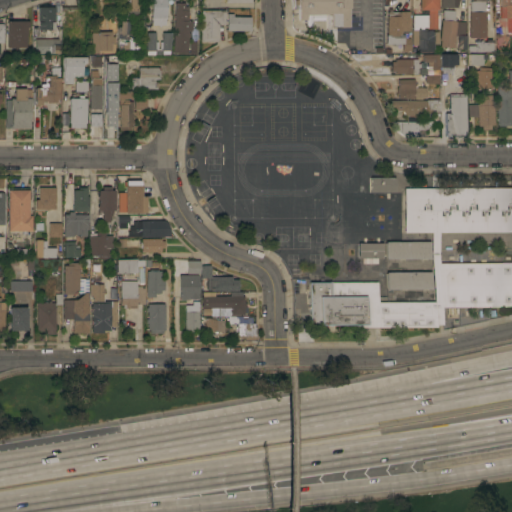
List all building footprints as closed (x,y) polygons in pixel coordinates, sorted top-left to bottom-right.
[(141,0),(141,21),(127,22),(126,0),(141,0)] [(149,0),(164,0),(164,18),(163,18),(163,25),(159,25),(159,26),(156,26),(156,25),(150,25),(150,19),(149,19),(149,0)] [(349,0),(350,8),(348,8),(349,26),(331,27),(331,13),(306,14),(306,19),(298,19),(297,4),(294,4),(294,0),(349,0)] [(437,0),(437,9),(439,8),(439,29),(426,29),(426,27),(412,27),(411,15),(426,14),(426,11),(419,11),(418,0),(437,0)] [(437,0),(437,7),(457,8),(456,0),(437,0)] [(486,37),(485,37),(485,38),(478,38),(478,37),(469,37),(469,11),(470,11),(470,0),(485,0),(485,11),(486,11),(486,37)] [(511,0),(511,34),(508,34),(507,17),(501,14),(500,0),(511,0)] [(173,2),(183,3),(183,6),(186,6),(186,21),(190,21),(190,30),(187,30),(187,33),(189,33),(189,35),(187,35),(186,53),(172,52),(173,2)] [(54,7),(54,26),(60,26),(60,35),(53,35),(54,29),(38,29),(38,22),(38,7),(54,7)] [(442,20),(442,9),(455,10),(454,21),(466,21),(465,35),(467,35),(466,49),(457,48),(458,36),(455,35),(454,47),(440,46),(440,40),(439,40),(441,20),(442,20)] [(199,10),(224,10),(224,24),(218,24),(218,38),(217,38),(217,40),(216,40),(216,41),(200,41),(199,10)] [(409,31),(401,31),(401,35),(403,35),(403,38),(409,38),(410,51),(407,51),(407,52),(396,52),(396,46),(402,46),(402,44),(397,44),(397,46),(393,46),(393,44),(385,44),(385,35),(386,35),(386,16),(397,16),(397,11),(408,11),(409,31)] [(226,30),(226,13),(232,13),(232,16),(250,17),(250,31),(226,30)] [(7,20),(27,21),(27,47),(18,47),(18,49),(15,49),(15,47),(7,47),(7,20)] [(125,37),(126,37),(126,51),(115,51),(115,38),(114,38),(114,27),(117,27),(117,21),(125,21),(125,37)] [(411,30),(417,29),(426,28),(426,30),(431,30),(433,30),(433,31),(438,31),(438,43),(434,43),(434,52),(425,52),(425,51),(417,51),(417,44),(412,44),(411,30)] [(89,32),(95,32),(95,31),(110,31),(110,36),(113,36),(113,43),(113,52),(90,53),(89,32)] [(144,32),(153,32),(153,41),(156,41),(156,48),(153,48),(153,51),(145,51),(144,32)] [(170,42),(169,42),(169,50),(160,51),(160,48),(158,48),(158,41),(160,41),(160,32),(169,32),(170,42)] [(59,38),(59,54),(34,54),(34,39),(59,38)] [(494,52),(468,52),(468,45),(476,45),(476,41),(494,41),(494,52)] [(484,53),(484,61),(480,61),(480,65),(468,65),(468,53),(484,53)] [(438,54),(438,63),(439,63),(439,70),(434,70),(434,74),(419,74),(419,68),(426,68),(426,66),(427,66),(427,61),(423,61),(423,54),(438,54)] [(439,54),(456,54),(456,64),(451,64),(451,67),(439,67),(439,54)] [(61,57),(84,57),(84,63),(82,63),(82,65),(80,65),(80,77),(69,77),(69,83),(61,83),(61,57)] [(417,59),(417,63),(420,63),(420,67),(417,67),(417,74),(403,74),(403,73),(394,73),(394,59),(417,59)] [(114,63),(114,126),(103,126),(103,114),(102,114),(101,63),(114,63)] [(59,66),(59,102),(45,102),(45,101),(41,101),(41,104),(38,104),(38,106),(34,106),(34,104),(34,87),(40,87),(40,83),(44,83),(44,75),(49,75),(49,66),(59,66)] [(159,67),(158,79),(156,79),(156,89),(152,88),(152,89),(129,89),(129,77),(137,77),(137,67),(159,67)] [(479,70),(479,67),(491,67),(491,88),(487,88),(487,91),(482,91),(482,88),(474,88),(474,70),(479,70)] [(425,75),(438,75),(438,83),(425,83),(425,75)] [(100,108),(88,108),(88,84),(89,84),(89,78),(99,78),(98,84),(100,84),(100,108)] [(414,79),(414,87),(427,88),(426,99),(439,99),(439,112),(426,112),(426,116),(426,117),(422,117),(422,116),(417,116),(417,115),(404,115),(402,111),(402,110),(396,110),(396,109),(390,109),(390,100),(398,100),(398,93),(397,93),(397,87),(398,87),(398,79),(414,79)] [(86,81),(86,91),(74,91),(74,80),(86,81)] [(5,99),(10,99),(10,98),(14,98),(14,88),(25,88),(25,98),(31,98),(31,108),(32,108),(33,118),(30,118),(30,121),(31,128),(10,128),(5,128),(5,99)] [(511,125),(503,125),(497,125),(497,88),(511,88),(511,125)] [(118,103),(117,103),(117,99),(116,99),(116,91),(123,91),(123,90),(134,90),(134,96),(146,96),(146,109),(133,109),(133,99),(129,99),(129,101),(131,101),(131,111),(134,111),(134,115),(131,115),(131,129),(118,129),(118,103)] [(466,135),(445,136),(445,113),(448,113),(448,96),(449,96),(449,94),(465,93),(465,96),(466,96),(466,135)] [(478,104),(478,99),(483,99),(483,95),(492,94),(493,104),(494,104),(494,125),(491,125),(491,129),(482,129),(481,125),(478,125),(478,116),(468,116),(468,104),(478,104)] [(85,98),(85,123),(84,123),(84,127),(68,127),(68,123),(67,123),(67,98),(85,98)] [(99,126),(88,126),(88,114),(99,114),(99,126)] [(411,121),(411,122),(416,122),(416,121),(426,121),(426,120),(432,120),(432,128),(426,128),(426,129),(416,129),(416,136),(403,136),(396,130),(394,121),(411,121)] [(395,177),(395,192),(386,192),(386,194),(379,194),(380,192),(370,192),(370,177),(371,177),(395,177)] [(125,212),(116,212),(116,192),(124,192),(124,185),(125,185),(125,180),(140,180),(140,185),(141,185),(141,196),(145,196),(145,213),(125,212)] [(115,210),(112,210),(112,212),(112,215),(110,215),(111,219),(109,219),(109,221),(103,221),(103,219),(102,219),(102,214),(97,214),(97,205),(98,205),(98,200),(97,200),(97,195),(98,195),(98,190),(102,190),(102,186),(111,186),(111,190),(115,190),(115,210)] [(55,209),(48,209),(48,210),(45,210),(45,208),(34,209),(34,199),(38,199),(38,187),(55,187),(55,209)] [(78,189),(78,187),(87,187),(87,196),(89,196),(89,211),(75,211),(75,210),(73,210),(73,189),(78,189)] [(376,281),(376,301),(431,301),(431,232),(430,232),(404,232),(403,188),(511,187),(511,231),(438,231),(438,262),(511,262),(511,306),(439,306),(439,324),(432,324),(432,326),(352,327),(352,324),(308,325),(307,282),(376,281)] [(7,189),(28,189),(28,215),(32,215),(32,230),(26,230),(26,234),(21,234),(21,230),(7,231),(7,189)] [(366,236),(351,236),(351,196),(366,196),(366,236)] [(395,204),(395,234),(370,234),(370,204),(395,204)] [(63,214),(68,214),(68,211),(74,211),(74,214),(88,214),(88,229),(86,229),(86,235),(80,235),(80,233),(73,233),(73,236),(63,236),(63,214)] [(128,215),(156,215),(156,220),(165,220),(165,221),(166,221),(169,226),(170,235),(165,235),(165,236),(140,236),(127,236),(127,231),(129,231),(129,226),(133,226),(133,223),(127,223),(127,229),(117,229),(117,222),(117,215),(128,215)] [(61,222),(61,236),(48,236),(48,222),(61,222)] [(105,247),(108,247),(108,255),(90,255),(90,246),(89,246),(89,236),(95,235),(95,232),(105,231),(105,247)] [(160,238),(160,240),(164,240),(164,248),(161,248),(161,252),(141,252),(141,238),(160,238)] [(34,257),(34,239),(40,239),(40,240),(45,240),(44,247),(55,247),(55,257),(34,257)] [(73,241),(73,248),(78,248),(78,257),(63,257),(63,241),(73,241)] [(429,242),(429,259),(385,259),(385,242),(429,242)] [(383,243),(383,258),(378,258),(378,260),(372,260),(372,258),(370,258),(370,261),(365,261),(365,258),(358,258),(358,243),(383,243)] [(136,258),(136,259),(143,259),(144,266),(136,266),(137,272),(117,273),(116,259),(136,258)] [(199,260),(199,273),(186,273),(186,260),(199,260)] [(63,265),(69,265),(69,262),(79,262),(79,290),(74,290),(74,293),(63,293),(63,265)] [(200,265),(210,265),(210,277),(200,277),(200,265)] [(161,280),(164,280),(164,290),(160,290),(160,293),(155,293),(155,296),(146,296),(146,270),(160,270),(161,280)] [(430,272),(430,289),(385,289),(385,272),(430,272)] [(198,274),(198,298),(188,298),(188,299),(180,299),(180,297),(179,297),(179,274),(198,274)] [(207,290),(207,279),(210,279),(210,277),(222,277),(222,276),(231,276),(231,279),(237,279),(237,290),(207,290)] [(91,308),(90,308),(90,305),(92,305),(92,295),(89,295),(89,284),(92,284),(92,279),(100,279),(100,284),(103,284),(103,290),(105,290),(105,293),(103,293),(103,301),(117,301),(117,326),(110,326),(110,330),(103,330),(103,332),(91,332),(91,308)] [(31,280),(31,291),(9,291),(9,280),(31,280)] [(136,280),(136,305),(129,305),(129,308),(124,308),(124,304),(120,304),(120,280),(136,280)] [(135,304),(143,304),(142,286),(134,286),(135,304)] [(214,291),(214,296),(229,296),(229,291),(241,291),(241,296),(243,295),(243,299),(244,299),(244,302),(244,304),(244,306),(244,307),(245,307),(245,312),(243,312),(243,314),(230,314),(230,313),(229,313),(229,309),(230,309),(230,307),(221,307),(221,309),(218,309),(218,308),(216,308),(216,309),(210,309),(210,308),(200,308),(200,292),(214,291)] [(87,292),(87,305),(88,305),(88,332),(72,332),(72,318),(63,318),(63,299),(76,299),(84,292),(87,292)] [(36,329),(36,302),(48,302),(48,300),(51,300),(51,302),(55,302),(54,334),(43,334),(43,330),(42,331),(39,331),(37,329),(36,329)] [(184,311),(185,311),(185,305),(192,305),(192,301),(198,301),(198,311),(198,328),(193,328),(193,331),(184,331),(184,311)] [(164,329),(162,329),(162,332),(149,332),(149,330),(147,330),(147,323),(146,323),(146,319),(147,319),(147,311),(146,311),(146,306),(147,306),(147,303),(164,303),(164,329)] [(26,307),(26,315),(27,315),(27,321),(26,321),(26,330),(9,330),(8,307),(26,307)] [(223,332),(204,331),(204,319),(205,319),(205,318),(207,318),(207,317),(215,317),(215,319),(223,320),(223,332)] [(254,323),(254,340),(241,340),(241,337),(236,337),(236,323),(254,323)]
